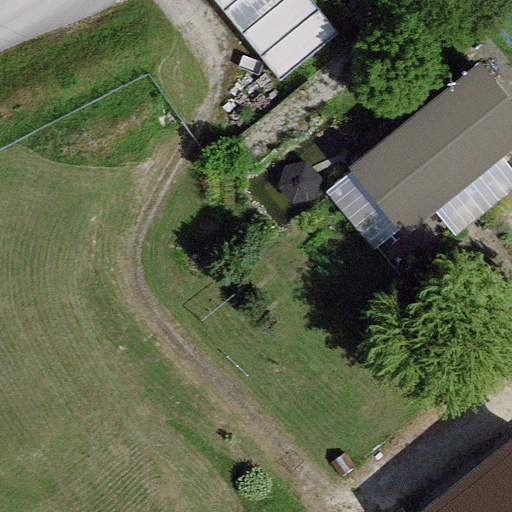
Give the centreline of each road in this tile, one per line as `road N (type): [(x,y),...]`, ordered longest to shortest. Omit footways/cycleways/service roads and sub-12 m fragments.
road 1 (track): [(176,0),(219,69),(221,96),(217,114),(136,227),(141,278),(165,328),(263,416),(324,502),(341,511)]
road 2 (track): [(372,511),(394,477),(511,395)]
